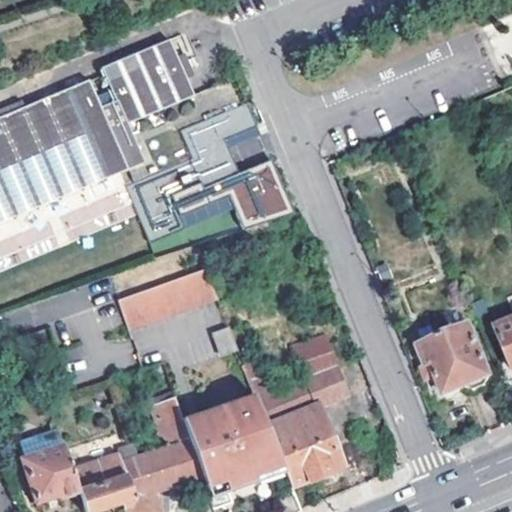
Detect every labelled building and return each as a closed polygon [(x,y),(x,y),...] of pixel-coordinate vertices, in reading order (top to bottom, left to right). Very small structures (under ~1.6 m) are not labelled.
[(185,81),(175,58),(168,41),(101,69),(110,91),(95,98),(89,82),(0,118),(0,224),(119,174),(142,164),(126,125),(192,98),(191,96),(185,81)] [(184,54),(175,58),(185,81),(193,77),(189,66),(184,54)] [(124,187),(149,247),(185,232),(171,198),(200,186),(201,190),(239,175),(227,146),(258,133),(246,105),(178,133),(189,161),(124,187)] [(115,303),(127,333),(215,303),(202,273),(115,303)] [(511,324),(498,330),(511,363),(511,297),(508,299),(511,309),(511,324)] [(421,370),(432,397),(443,392),(444,398),(491,378),(470,328),(419,349),(426,368),(421,370)] [(210,337),(219,360),(236,354),(226,331),(210,337)] [(285,472),(293,493),(342,474),(316,406),(347,394),(324,335),(285,350),(298,386),(308,414),(268,430),(285,472)] [(252,368),(243,371),(253,396),(268,430),(308,414),(298,386),(265,401),(252,368)] [(144,385),(147,395),(170,388),(166,377),(144,385)] [(181,420),(170,388),(147,395),(164,448),(135,457),(132,450),(121,453),(125,466),(119,468),(131,501),(121,504),(123,511),(159,511),(153,493),(201,478),(181,420)] [(201,478),(208,499),(285,472),(268,430),(253,396),(181,420),(201,478)] [(21,459),(36,504),(75,492),(68,471),(54,429),(19,441),(25,458),(21,459)] [(75,492),(80,511),(96,511),(121,504),(131,501),(119,468),(125,466),(121,453),(68,471),(75,492)] [(279,500),(283,511),(295,511),(300,511),(295,496),(279,500)]
